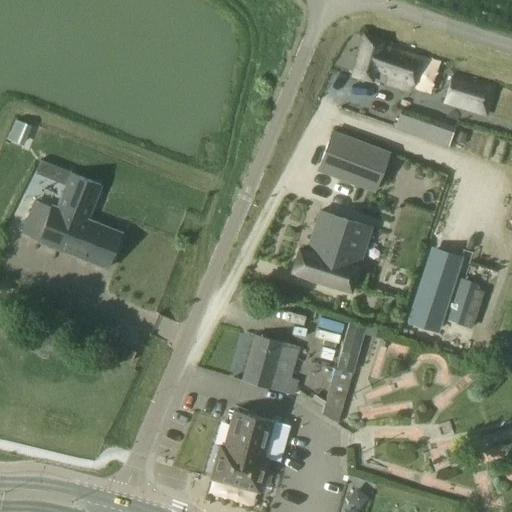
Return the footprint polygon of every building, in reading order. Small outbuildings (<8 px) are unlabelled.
[(370,80),(409,92),(421,54),(381,40),(363,35),(351,75),(370,81),(370,80)] [(443,104),(486,118),(494,90),(452,77),(443,104)] [(401,113),(397,129),(430,137),(434,120),(401,113)] [(17,119),(10,140),(27,145),(33,124),(17,119)] [(317,170),(375,191),(388,153),(331,133),(317,170)] [(60,178),(67,169),(49,154),(42,163),(60,178)] [(56,209),(88,221),(92,210),(101,185),(70,173),(56,209)] [(36,243),(106,270),(120,233),(88,221),(56,209),(50,207),(36,243)] [(309,242),(359,259),(370,228),(319,211),(309,242)] [(291,272),(349,291),(356,268),(359,259),(309,242),(306,252),(298,250),(291,272)] [(403,330),(429,339),(434,321),(441,323),(461,261),(431,251),(412,312),(409,311),(403,330)] [(447,321),(467,327),(480,286),(460,280),(447,321)] [(336,368),(352,373),(366,327),(349,321),(336,368)] [(270,389),(294,396),(298,381),(291,379),(300,348),(282,343),(254,335),(242,381),(270,389)] [(322,414),(338,424),(352,374),(334,370),(322,414)] [(233,486),(257,492),(266,459),(270,460),(279,463),(290,425),(273,420),(253,415),(243,412),(233,410),(224,444),(223,447),(219,446),(210,479),(233,486)] [(340,511),(364,511),(367,491),(343,488),(340,511)]
